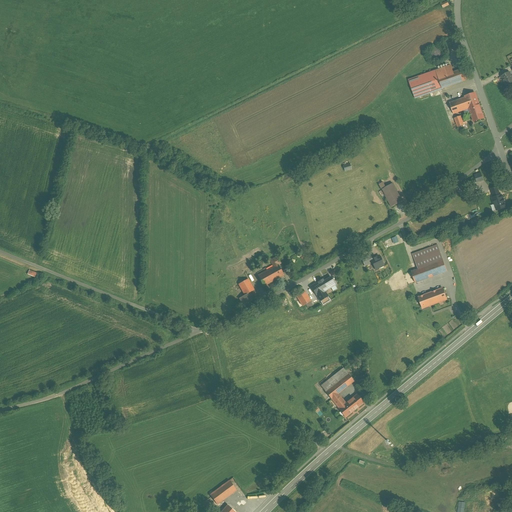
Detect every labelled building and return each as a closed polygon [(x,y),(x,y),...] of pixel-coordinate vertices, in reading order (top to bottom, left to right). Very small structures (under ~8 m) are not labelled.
[(439,48),(438,47),(437,47),(435,47),(434,48),(433,49),(432,49),(431,50),(431,51),(430,51),(430,52),(430,53),(430,54),(430,55),(430,56),(430,57),(431,58),(431,59),(432,59),(433,60),(434,61),(435,61),(436,61),(437,61),(438,61),(439,61),(440,60),(441,60),(442,59),(442,58),(443,58),(443,57),(443,56),(444,55),(444,54),(444,53),(443,52),(443,51),(442,50),(441,49),(440,48),(439,48)] [(451,66),(436,71),(442,89),(470,79),(466,68),(453,72),(451,66)] [(436,71),(409,80),(415,98),(442,89),(436,71)] [(509,72),(501,77),(506,86),(511,83),(511,77),(509,72)] [(475,93),(465,97),(450,103),(454,114),(464,111),(469,109),(479,105),(475,93)] [(479,105),(469,109),(471,112),(472,117),(474,122),(484,118),(482,114),(479,105)] [(461,116),(455,118),(458,128),(464,125),(464,124),(467,123),(466,121),(463,122),(461,116)] [(481,173),(474,175),(477,182),(484,180),(481,173)] [(393,184),(382,190),(391,207),(403,201),(393,184)] [(500,197),(489,201),(493,213),(504,208),(500,197)] [(438,245),(412,254),(415,263),(422,260),(425,267),(412,272),(416,283),(447,271),(438,245)] [(370,256),(362,259),(365,266),(372,262),(371,260),(372,260),(370,256)] [(372,260),(371,260),(372,262),(376,269),(384,266),(379,256),(372,260)] [(284,275),(278,265),(282,263),(278,257),(270,261),(274,267),(267,271),(273,281),(284,275)] [(267,271),(258,276),(264,287),(273,281),(267,271)] [(322,280),(311,287),(316,295),(317,295),(323,305),(330,301),(325,292),(335,285),(331,277),(323,282),(322,280)] [(248,279),(239,284),(245,295),(254,290),(248,279)] [(443,288),(431,293),(419,298),(423,309),(435,304),(436,306),(429,309),(432,316),(451,309),(443,288)] [(254,290),(245,295),(239,298),(243,306),(258,298),(254,290)] [(304,291),(296,296),(303,306),(311,302),(304,291)] [(355,379),(344,364),(321,382),(332,397),(337,403),(345,397),(340,391),(355,379)] [(354,390),(345,397),(354,409),(363,402),(354,390)] [(354,409),(345,397),(337,403),(345,416),(354,409)] [(229,476),(210,491),(219,502),(238,488),(229,476)] [(240,511),(229,500),(216,511),(240,511)] [(463,511),(464,503),(458,502),(456,511),(463,511)]
